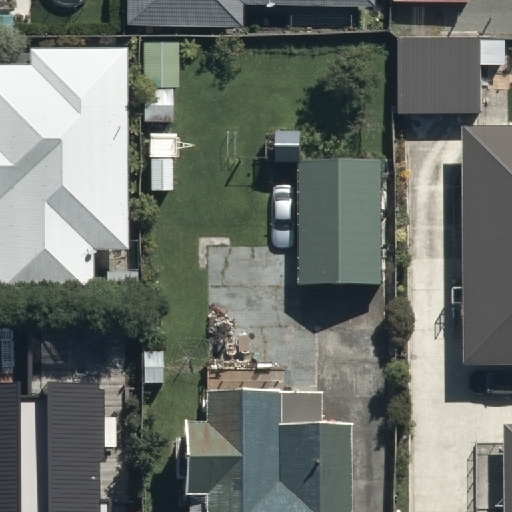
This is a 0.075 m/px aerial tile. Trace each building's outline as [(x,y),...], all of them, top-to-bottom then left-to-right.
[(122,0),(122,11),(237,15),(237,0),(122,0)] [(486,32),(401,30),(398,102),(484,105),(486,32)] [(0,281),(92,281),(92,236),(123,236),(123,34),(27,34),(28,48),(0,47),(0,281)] [(511,511),(511,119),(458,119),(458,357),(511,356),(511,419),(505,419),(504,511),(511,511)] [(302,123),(274,123),(275,160),(296,159),(300,285),(384,282),(379,150),(303,152),(302,123)] [(186,492),(186,511),(343,511),(343,409),(317,409),(316,380),(278,380),(278,370),(225,370),(225,362),(205,362),(205,375),(202,375),(203,407),(182,407),(182,426),(171,426),(172,466),(178,466),(178,481),(186,481),(186,492)] [(17,387),(0,386),(0,511),(101,511),(101,385),(47,385),(47,398),(17,398),(17,387)]
